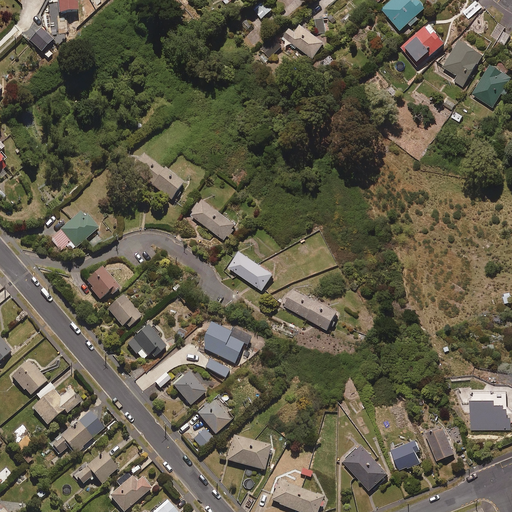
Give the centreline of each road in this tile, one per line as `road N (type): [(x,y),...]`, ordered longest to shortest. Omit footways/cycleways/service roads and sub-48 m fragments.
road 1 (residential): [(222,511),(13,268)]
road 2 (residential): [(13,268),(34,258),(88,263),(150,239),(193,260),(235,299)]
